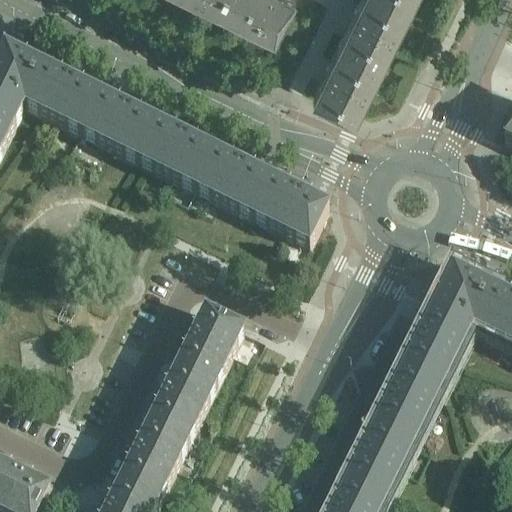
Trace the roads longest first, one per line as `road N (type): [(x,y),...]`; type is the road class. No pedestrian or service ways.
road 1 (residential): [(331,352),(189,283),(92,480),(0,435)]
road 2 (tertiary): [(376,183),(8,0)]
road 3 (tertiary): [(252,511),(331,352)]
road 4 (tertiary): [(429,167),(487,40)]
road 5 (residential): [(310,511),(372,387)]
